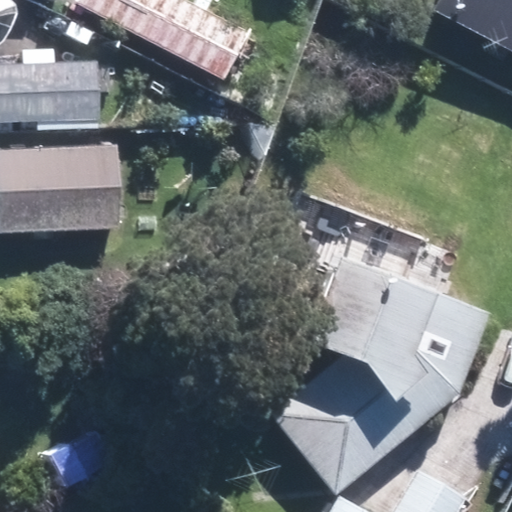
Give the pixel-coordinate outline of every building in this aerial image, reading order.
[(247,29),(188,0),(71,0),(69,6),(220,81),(247,29)] [(511,0),(424,0),(418,13),(511,59),(511,0)] [(92,61),(0,64),(0,121),(94,118),(92,61)] [(110,144),(0,147),(0,230),(112,227),(110,144)] [(449,393),(479,312),(317,249),(285,342),(326,357),(258,415),(327,496),(449,393)] [(385,511),(364,511),(332,495),(322,511),(449,511),(458,495),(408,470),(385,511)]
